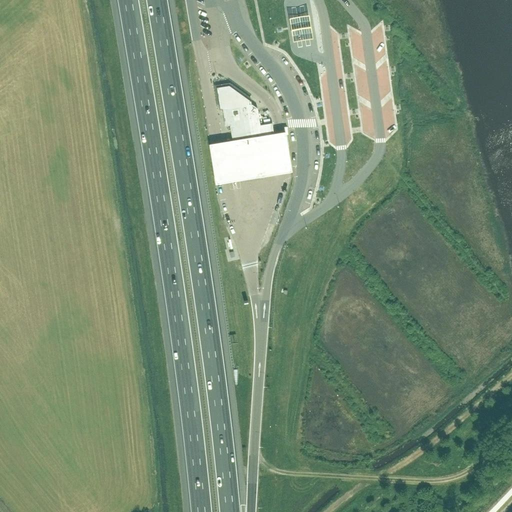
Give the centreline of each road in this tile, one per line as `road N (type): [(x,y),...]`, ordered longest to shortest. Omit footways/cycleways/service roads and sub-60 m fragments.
road 1 (motorway): [(229,511),(156,0)]
road 2 (motorway): [(128,0),(201,511)]
road 3 (motorway): [(251,511),(259,349)]
